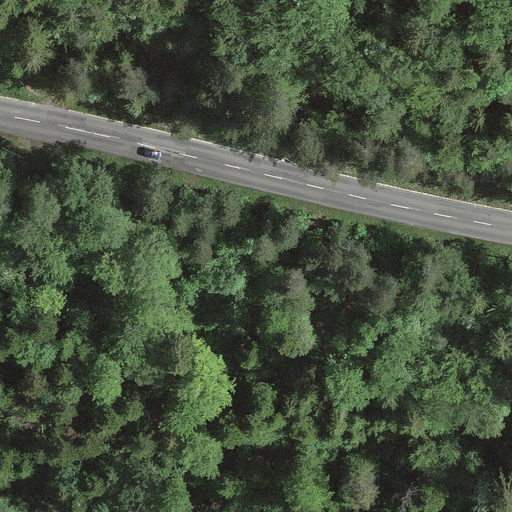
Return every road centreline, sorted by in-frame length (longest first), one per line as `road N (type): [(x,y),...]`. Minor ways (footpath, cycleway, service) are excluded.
road 1 (secondary): [(0,116),(511,229)]
road 2 (track): [(0,466),(120,511)]
